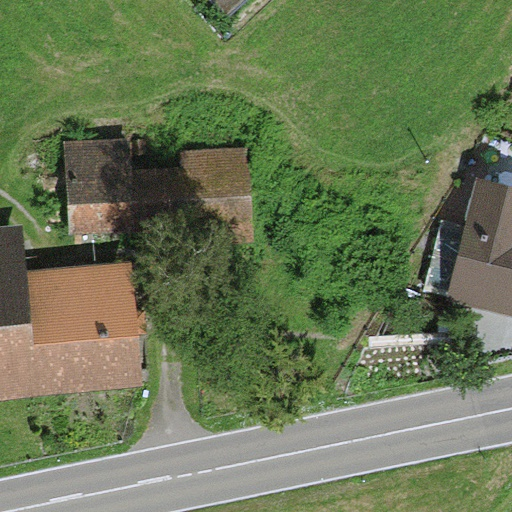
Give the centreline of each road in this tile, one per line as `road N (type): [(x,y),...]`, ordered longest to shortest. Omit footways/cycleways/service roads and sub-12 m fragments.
road 1 (secondary): [(511,407),(2,511)]
road 2 (track): [(0,207),(12,211),(47,264),(118,258),(158,271),(180,474)]
